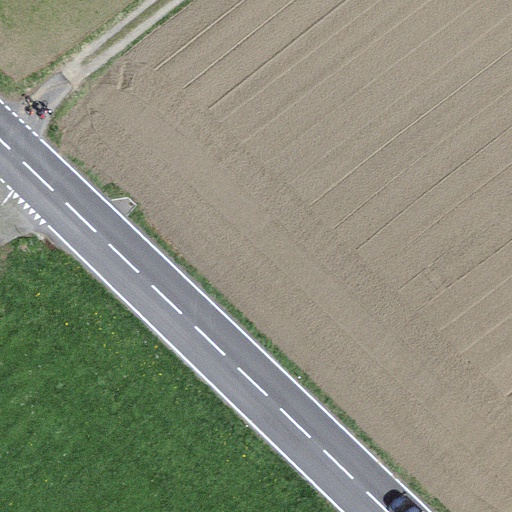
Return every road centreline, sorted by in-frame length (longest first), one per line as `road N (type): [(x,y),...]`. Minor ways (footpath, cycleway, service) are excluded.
road 1 (secondary): [(0,143),(382,511)]
road 2 (track): [(158,0),(0,142)]
